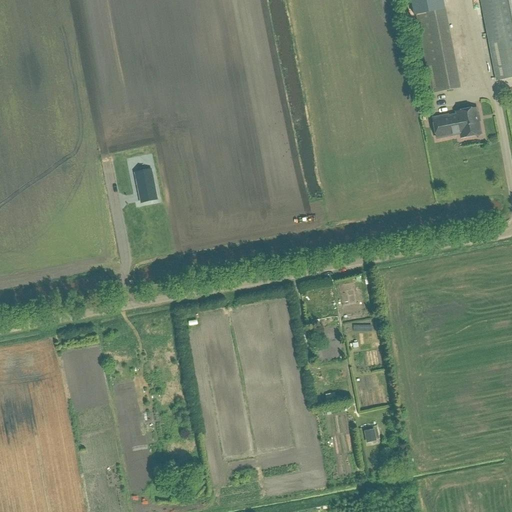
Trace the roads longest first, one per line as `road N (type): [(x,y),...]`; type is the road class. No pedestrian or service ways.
road 1 (unclassified): [(0,330),(511,232)]
road 2 (track): [(94,312),(133,511)]
